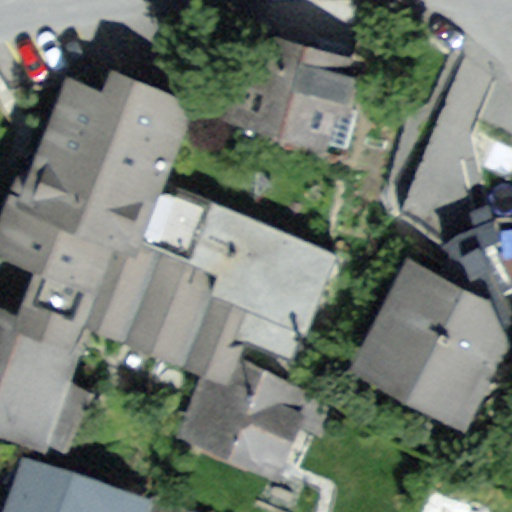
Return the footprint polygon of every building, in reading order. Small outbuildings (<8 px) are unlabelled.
[(235,124),(340,156),(367,64),(263,33),(235,124)] [(107,99),(65,82),(27,179),(18,175),(0,221),(0,254),(40,270),(22,316),(78,338),(84,324),(219,376),(238,327),(287,346),(322,258),(147,191),(181,105),(115,79),(107,99)] [(511,373),(511,306),(421,264),(368,374),(486,429),(511,373)] [(83,353),(0,324),(0,423),(51,442),(83,353)] [(311,398),(227,361),(193,439),(278,476),(311,398)] [(150,511),(154,503),(24,468),(12,511),(150,511)] [(182,511),(154,503),(150,511),(182,511)]
